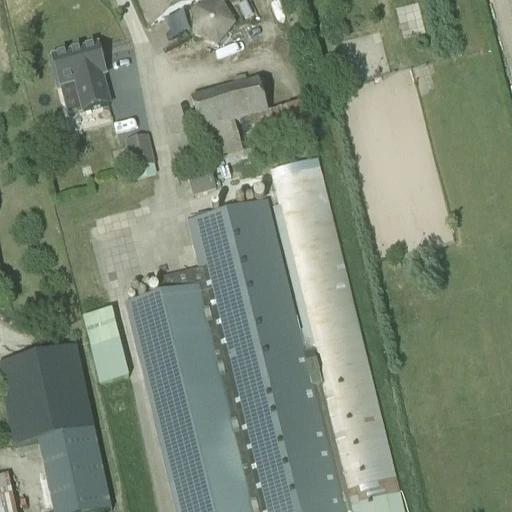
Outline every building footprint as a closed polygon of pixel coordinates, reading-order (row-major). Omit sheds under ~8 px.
[(140,0),(153,26),(200,1),(199,0),(140,0)] [(217,45),(233,27),(221,7),(199,12),(196,37),(217,45)] [(91,63),(63,71),(73,102),(87,98),(95,126),(121,118),(113,90),(117,88),(108,58),(91,63)] [(326,60),(329,75),(338,73),(335,58),(326,60)] [(259,84),(194,102),(211,166),(316,137),(308,105),(269,117),(259,84)] [(147,140),(127,145),(134,172),(155,167),(147,140)] [(193,198),(216,192),(210,167),(186,174),(193,198)] [(320,171),(272,183),(348,494),(352,511),(404,511),(396,481),(320,171)] [(161,298),(126,307),(176,511),(342,511),(306,365),(267,205),(189,224),(200,272),(157,282),(161,298)] [(101,387),(128,380),(111,313),(85,320),(101,387)] [(39,445),(94,433),(77,352),(0,368),(0,380),(15,450),(39,445)] [(110,511),(94,433),(39,445),(53,511),(110,511)] [(0,511),(15,511),(8,478),(0,479),(0,511)]
